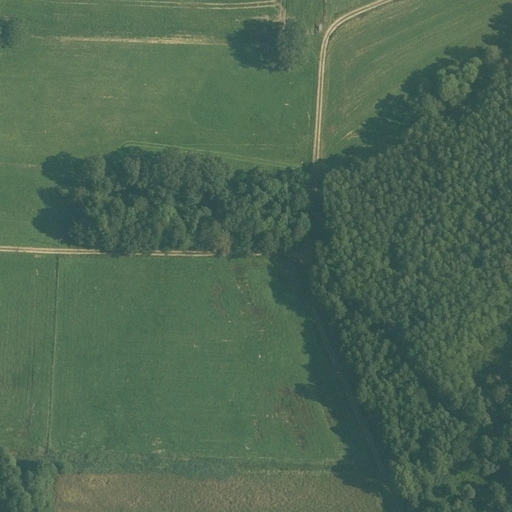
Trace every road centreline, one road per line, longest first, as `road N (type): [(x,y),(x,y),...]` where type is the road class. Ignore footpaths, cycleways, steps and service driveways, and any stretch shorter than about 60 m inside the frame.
road 1 (track): [(308,265),(286,253),(0,248)]
road 2 (track): [(308,265),(321,39),(343,16),(392,0)]
road 3 (track): [(400,511),(309,303),(308,265)]
